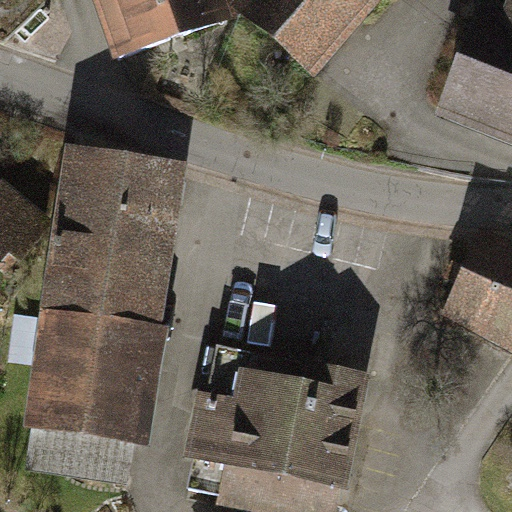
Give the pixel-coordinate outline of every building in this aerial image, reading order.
[(104,0),(132,72),(249,28),(238,0),(104,0)] [(258,0),(261,22),(330,79),(395,0),(258,0)] [(511,20),(503,17),(464,128),(511,144),(511,20)] [(184,172),(81,159),(38,476),(141,490),(184,172)] [(0,201),(0,287),(19,266),(27,273),(60,235),(12,193),(3,204),(0,201)] [(511,250),(474,240),(448,316),(511,344),(511,250)] [(219,509),(232,511),(341,511),(343,503),(348,503),(373,379),(303,365),(299,384),(243,373),(236,404),(199,397),(186,462),(227,471),(219,509)]
